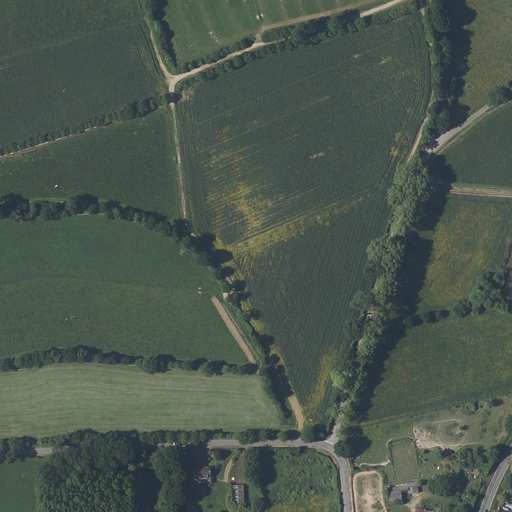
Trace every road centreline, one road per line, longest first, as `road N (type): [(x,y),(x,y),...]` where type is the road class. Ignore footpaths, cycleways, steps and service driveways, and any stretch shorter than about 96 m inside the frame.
road 1 (track): [(401,0),(265,41),(172,82),(172,100),(0,157)]
road 2 (unclassified): [(0,451),(234,442),(329,447)]
road 3 (unclassified): [(329,447),(392,232),(430,138)]
road 4 (track): [(172,100),(186,229),(233,286)]
road 5 (unclassified): [(430,138),(446,84),(431,0)]
